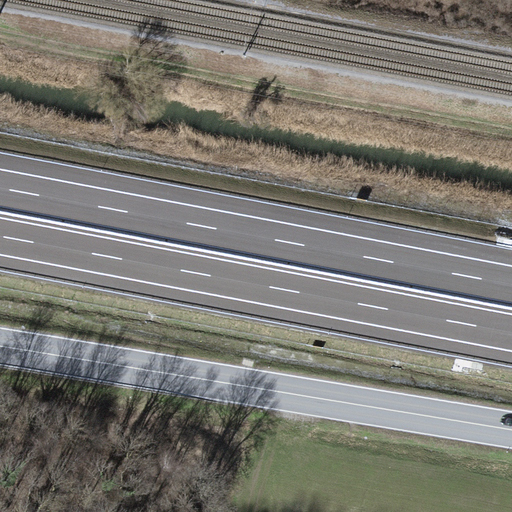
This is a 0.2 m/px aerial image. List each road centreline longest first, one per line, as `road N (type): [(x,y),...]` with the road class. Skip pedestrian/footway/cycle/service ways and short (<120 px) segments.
road 1 (motorway): [(0,236),(511,332)]
road 2 (motorway): [(511,284),(0,188)]
road 3 (track): [(511,129),(0,37)]
road 4 (primary): [(0,346),(511,429)]
